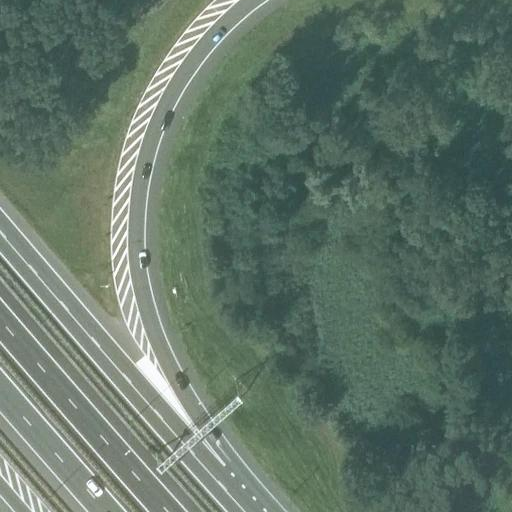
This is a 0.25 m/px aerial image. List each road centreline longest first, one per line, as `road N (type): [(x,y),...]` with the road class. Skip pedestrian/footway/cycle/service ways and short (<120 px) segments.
road 1 (motorway): [(214,476),(150,320),(138,200),(152,131),(186,68),(258,0)]
road 2 (motorway): [(214,476),(0,231)]
road 3 (motorway): [(167,511),(0,321)]
road 4 (motorway): [(0,388),(110,511)]
